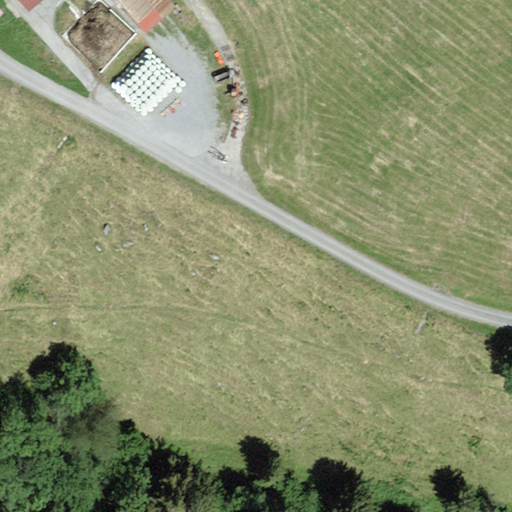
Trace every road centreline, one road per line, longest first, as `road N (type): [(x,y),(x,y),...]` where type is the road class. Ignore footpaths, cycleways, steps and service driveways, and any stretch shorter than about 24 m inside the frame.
road 1 (residential): [(0,60),(389,278),(511,321)]
road 2 (track): [(15,0),(115,109),(115,125)]
